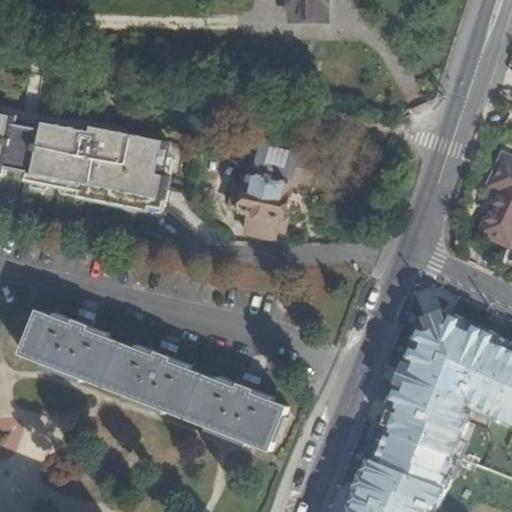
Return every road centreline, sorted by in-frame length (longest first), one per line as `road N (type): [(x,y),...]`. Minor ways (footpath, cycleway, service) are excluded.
road 1 (unknown): [(410,251),(380,258),(258,245),(0,186)]
road 2 (secondary): [(410,251),(306,511)]
road 3 (secondary): [(451,146),(495,61),(511,6)]
road 4 (secondary): [(490,0),(451,146)]
